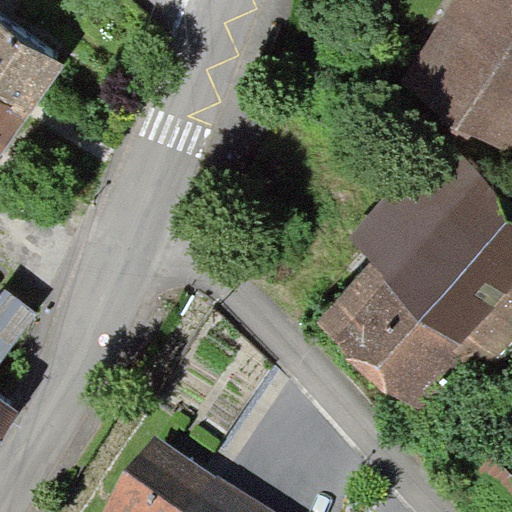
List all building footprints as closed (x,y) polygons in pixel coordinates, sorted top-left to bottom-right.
[(511,0),(452,0),(402,73),(511,149),(511,0)] [(0,87),(9,94),(27,66),(41,44),(0,17),(0,87)] [(473,144),(462,156),(472,166),(484,154),(473,144)] [(511,202),(472,166),(462,156),(455,150),(410,200),(361,252),(454,338),(449,343),(469,361),(511,315),(511,202)] [(307,310),(400,396),(449,343),(454,338),(361,252),(307,310)] [(472,511),(509,511),(511,510),(511,485),(477,445),(442,476),(472,511)] [(163,470),(138,453),(96,511),(189,511),(200,496),(163,470)] [(223,511),(200,496),(189,511),(223,511)]
